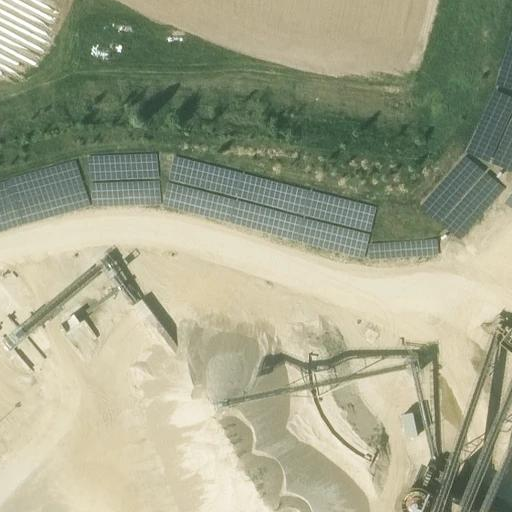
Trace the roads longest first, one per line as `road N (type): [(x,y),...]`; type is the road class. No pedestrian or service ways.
road 1 (unknown): [(354,293),(413,330),(511,488)]
road 2 (unknown): [(0,498),(64,439),(78,405),(61,362),(0,308)]
